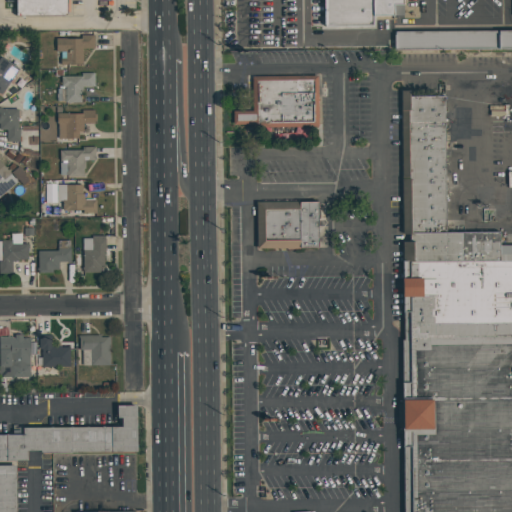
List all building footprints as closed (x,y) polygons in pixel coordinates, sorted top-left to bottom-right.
[(15,0),(16,17),(68,16),(67,0),(15,0)] [(404,15),(403,0),(323,0),(324,28),(373,27),(373,16),(404,15)] [(511,49),(511,31),(394,32),(394,50),(511,49)] [(60,64),(82,65),(82,49),(93,49),(94,35),(81,35),(81,39),(56,38),(55,52),(60,52),(60,64)] [(0,94),(1,95),(19,69),(0,56),(0,57),(0,94)] [(94,75),(61,75),(61,89),(57,89),(57,103),(81,102),(81,87),(94,87),(94,75)] [(254,77),(321,76),(322,130),(255,132),(254,77)] [(511,264),(406,264),(406,100),(445,100),(445,235),(511,235),(511,264)] [(0,130),(7,130),(6,142),(18,142),(19,109),(0,108),(0,130)] [(57,113),(58,139),(78,139),(78,132),(83,132),(83,123),(95,123),(95,112),(57,113)] [(59,149),(60,177),(84,176),(84,160),(95,160),(95,149),(59,149)] [(0,196),(18,182),(0,159),(0,196)] [(83,185),(57,185),(57,201),(62,201),(63,212),(96,211),(96,199),(83,200),(83,185)] [(261,207),(331,205),(332,251),(262,253),(261,207)] [(28,260),(27,244),(21,244),(21,233),(11,234),(11,241),(0,240),(0,274),(13,274),(12,260),(28,260)] [(82,237),(83,273),(105,272),(104,237),(82,237)] [(70,262),(70,241),(57,241),(58,251),(38,251),(38,273),(59,272),(58,262),(70,262)] [(511,511),(511,264),(406,264),(406,511),(511,511)] [(69,367),(69,346),(51,347),(51,335),(40,335),(40,367),(69,367)] [(0,336),(0,367),(9,367),(9,381),(30,381),(30,368),(36,368),(35,343),(29,343),(29,336),(0,336)] [(110,365),(109,336),(79,336),(79,350),(90,350),(90,366),(110,365)] [(137,452),(136,405),(117,406),(117,418),(121,418),(121,426),(22,429),(22,434),(0,434),(0,511),(16,511),(15,465),(0,465),(0,461),(27,461),(27,467),(41,466),(41,454),(137,452)]
